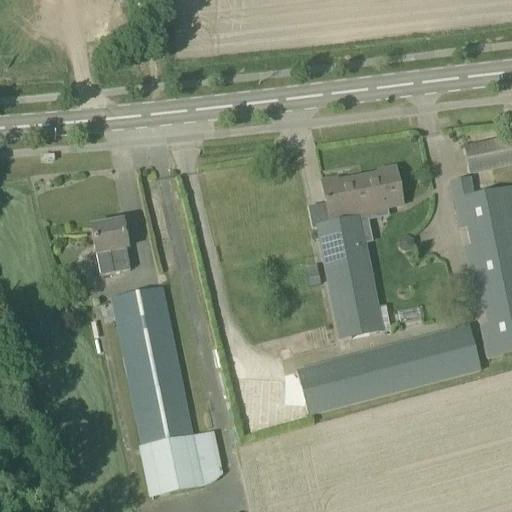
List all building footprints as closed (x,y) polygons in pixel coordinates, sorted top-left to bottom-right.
[(468,176),(511,166),(511,140),(463,150),(468,176)] [(385,210),(402,207),(395,170),(378,173),(378,176),(337,184),(337,181),(321,184),(326,206),(324,207),(327,225),(315,227),(316,231),(317,230),(339,342),(383,334),(378,309),(360,218),(345,221),(344,215),(384,208),(385,210)] [(472,198),(469,181),(451,184),(460,231),(466,229),(470,249),(464,250),(477,314),(483,313),(486,327),(480,329),(487,362),(511,355),(511,191),(511,190),(472,198)] [(129,272),(126,253),(122,224),(91,230),(94,257),(96,257),(100,277),(110,276),(129,272)] [(316,275),(304,277),(307,291),(319,288),(316,275)] [(213,435),(193,439),(163,291),(111,301),(152,501),(203,489),(222,477),(220,470),(213,435)] [(295,373),(297,381),(307,420),(480,374),(467,327),(370,353),(367,343),(357,346),(360,355),(295,373)]
